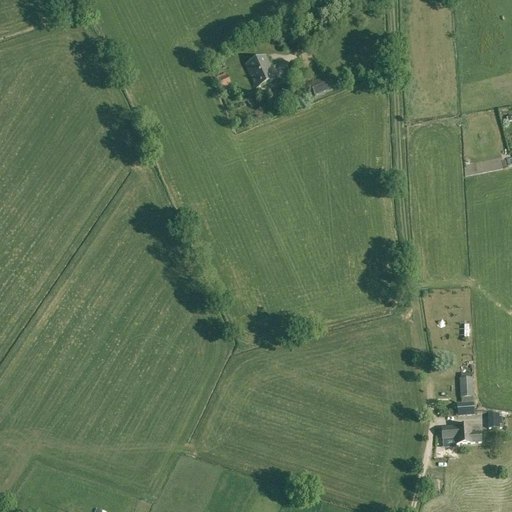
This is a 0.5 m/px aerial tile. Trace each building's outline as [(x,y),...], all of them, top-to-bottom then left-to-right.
[(256,89),(276,80),(265,56),(245,66),(256,89)] [(216,77),(221,87),(230,83),(226,73),(216,77)] [(328,77),(320,81),(310,85),(316,97),(333,89),(328,77)] [(469,374),(461,374),(461,379),(460,379),(461,403),(473,402),(472,378),(469,378),(469,374)] [(457,417),(474,416),(473,403),(457,404),(457,417)] [(508,413),(501,413),(488,414),(489,429),(509,428),(508,413)] [(441,428),(442,434),(443,446),(450,446),(456,445),(473,444),(481,443),(480,433),(471,433),(471,426),(455,427),(441,428)]
